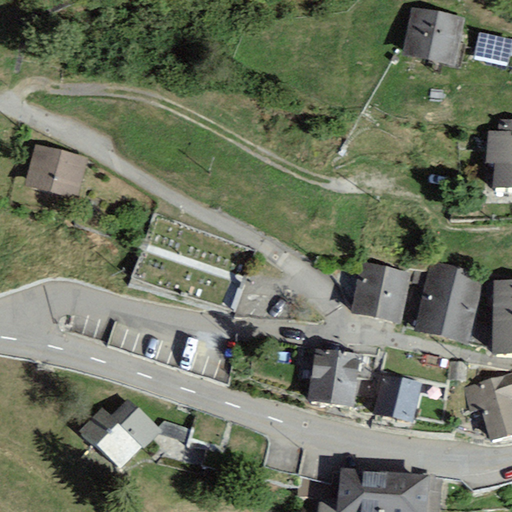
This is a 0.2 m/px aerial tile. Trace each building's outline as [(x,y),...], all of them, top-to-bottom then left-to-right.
[(410,7),(402,56),(454,65),(463,17),(410,7)] [(511,41),(511,40),(479,34),(474,57),(507,64),(511,41)] [(493,188),(511,189),(511,119),(500,119),(499,132),(488,131),(485,163),(495,164),(493,188)] [(35,144),(25,184),(77,197),(87,158),(35,144)] [(416,331),(441,337),(458,267),(432,261),(416,331)] [(351,315),(375,319),(386,267),(365,264),(362,280),(357,280),(351,315)] [(410,272),(386,267),(375,319),(401,324),(410,272)] [(484,273),(458,267),(441,337),(468,343),(484,273)] [(493,353),(511,353),(511,281),(493,281),(493,353)] [(309,402),(330,404),(336,352),(314,350),(309,402)] [(359,355),(336,352),(330,404),(353,407),(359,355)] [(467,363),(448,361),(447,380),(465,382),(467,363)] [(511,372),(463,389),(472,414),(481,411),(491,442),(511,435),(511,372)] [(383,375),(378,395),(416,404),(421,384),(383,375)] [(412,423),(416,404),(378,395),(374,414),(412,423)] [(103,413),(85,435),(125,469),(159,430),(130,405),(115,423),(103,413)] [(438,511),(442,477),(340,468),(337,504),(319,502),(318,511),(438,511)]
